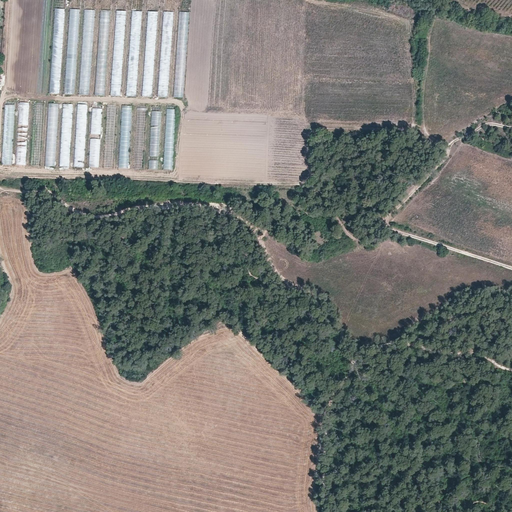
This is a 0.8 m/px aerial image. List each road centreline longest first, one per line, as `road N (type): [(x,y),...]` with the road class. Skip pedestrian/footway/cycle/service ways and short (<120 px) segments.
road 1 (track): [(0,187),(88,212),(227,210),(257,233),(280,274),(328,308),(356,350),(411,342),(481,355),(511,370)]
road 2 (track): [(0,172),(314,181),(352,237),(387,228)]
road 3 (track): [(511,268),(387,228),(384,220),(454,141),(482,125),(511,127)]
road 4 (track): [(356,350),(329,416),(329,511)]
